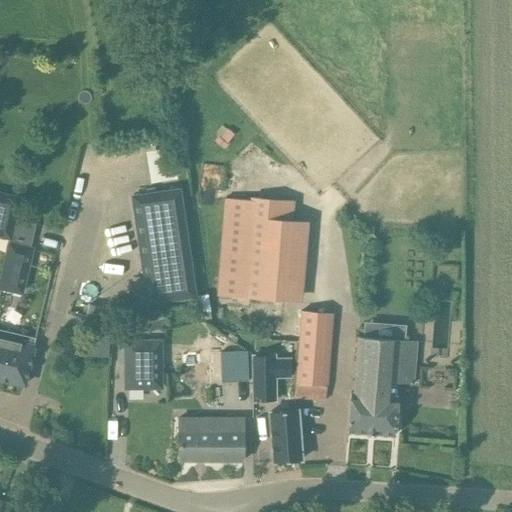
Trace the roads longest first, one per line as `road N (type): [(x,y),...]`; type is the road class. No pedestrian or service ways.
road 1 (unclassified): [(511,499),(275,493),(235,509)]
road 2 (unclassified): [(235,509),(209,509),(0,438)]
